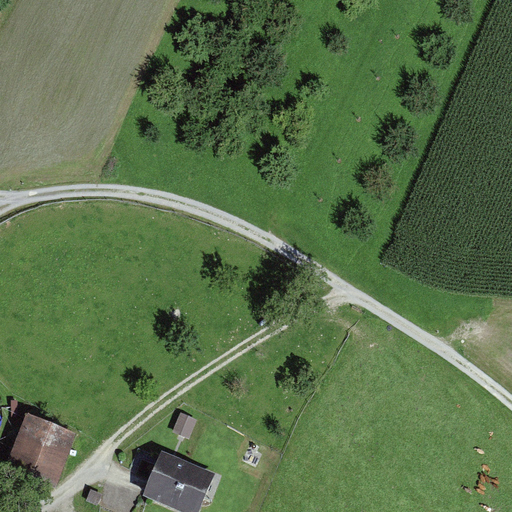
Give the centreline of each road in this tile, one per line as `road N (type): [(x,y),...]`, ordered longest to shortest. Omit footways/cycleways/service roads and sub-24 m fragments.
road 1 (track): [(0,195),(137,195),(240,227),(426,339),(511,404)]
road 2 (track): [(26,511),(95,468),(195,379),(344,289)]
